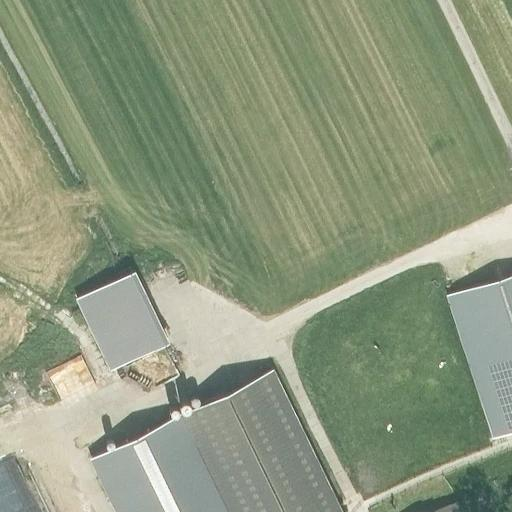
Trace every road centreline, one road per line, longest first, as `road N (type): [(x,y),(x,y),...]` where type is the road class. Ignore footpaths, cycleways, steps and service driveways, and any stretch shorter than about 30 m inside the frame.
road 1 (track): [(269,329),(453,244),(511,228)]
road 2 (track): [(511,140),(443,0)]
